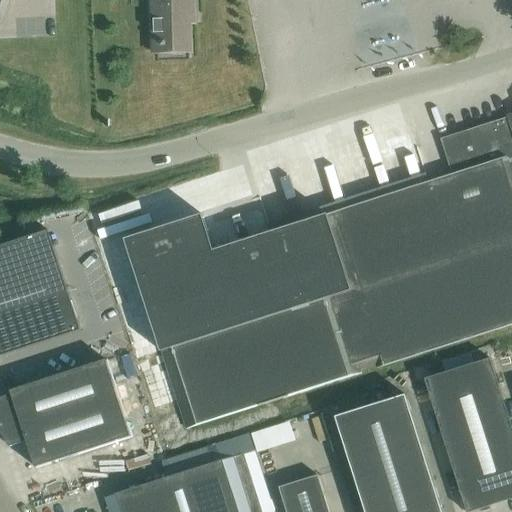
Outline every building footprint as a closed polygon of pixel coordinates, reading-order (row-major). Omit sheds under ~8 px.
[(149,0),(150,50),(188,49),(187,24),(192,24),(191,0),(149,0)] [(203,215),(125,239),(161,352),(186,429),(361,373),(360,369),(375,364),(376,368),(511,324),(511,113),(509,115),(509,117),(440,139),(452,176),(429,183),(427,177),(346,203),(347,209),(327,215),(328,216),(214,251),(203,215)] [(0,355),(80,330),(47,230),(0,245),(0,355)] [(511,427),(489,356),(424,378),(467,511),(511,497),(511,427)] [(0,397),(0,432),(9,446),(26,441),(35,468),(131,437),(106,359),(10,391),(11,394),(0,397)] [(442,511),(405,394),(335,416),(365,511),(442,511)] [(261,511),(243,453),(105,497),(109,511),(261,511)] [(286,511),(329,511),(318,475),(279,487),(286,511)]
